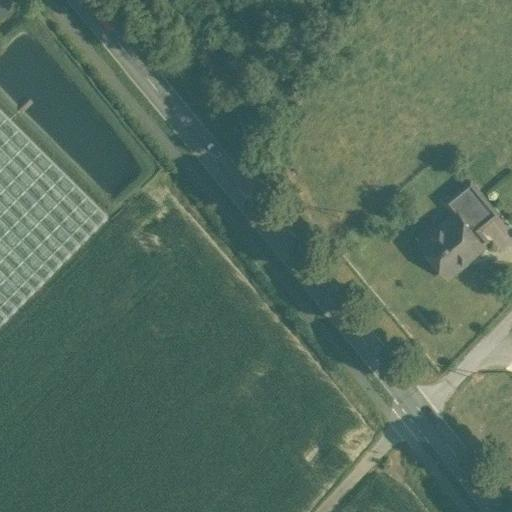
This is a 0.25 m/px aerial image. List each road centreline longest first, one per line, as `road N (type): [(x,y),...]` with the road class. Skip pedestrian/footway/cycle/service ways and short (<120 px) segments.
road 1 (tertiary): [(421,411),(82,0)]
road 2 (unclassified): [(321,511),(421,411)]
road 3 (tertiary): [(497,511),(421,411)]
